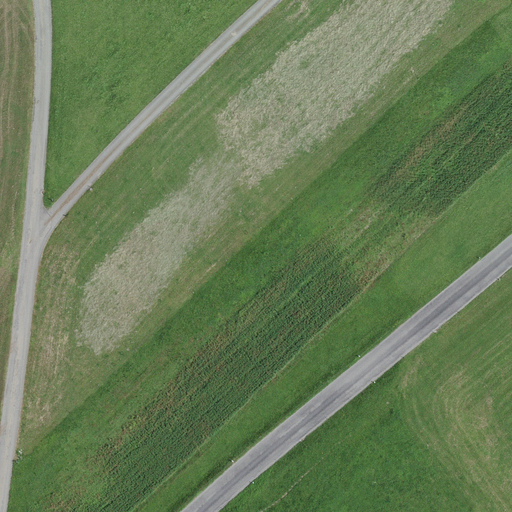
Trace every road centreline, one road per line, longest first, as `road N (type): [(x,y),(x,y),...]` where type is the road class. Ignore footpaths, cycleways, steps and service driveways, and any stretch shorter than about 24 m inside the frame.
road 1 (unclassified): [(0,500),(33,235),(41,0)]
road 2 (tertiary): [(202,511),(511,252)]
